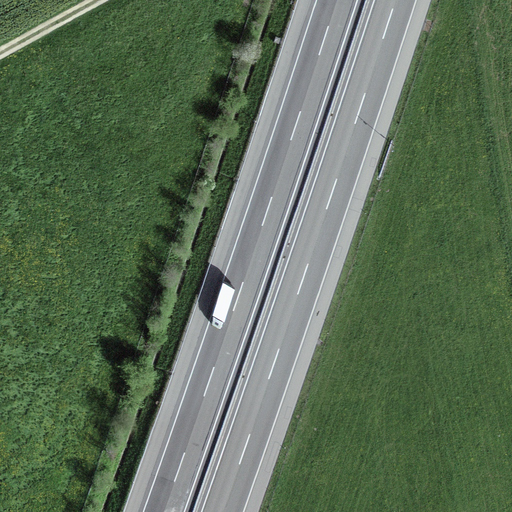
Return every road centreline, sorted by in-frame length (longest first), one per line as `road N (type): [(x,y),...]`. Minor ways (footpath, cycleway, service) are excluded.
road 1 (motorway): [(336,0),(163,511)]
road 2 (motorway): [(222,511),(395,0)]
